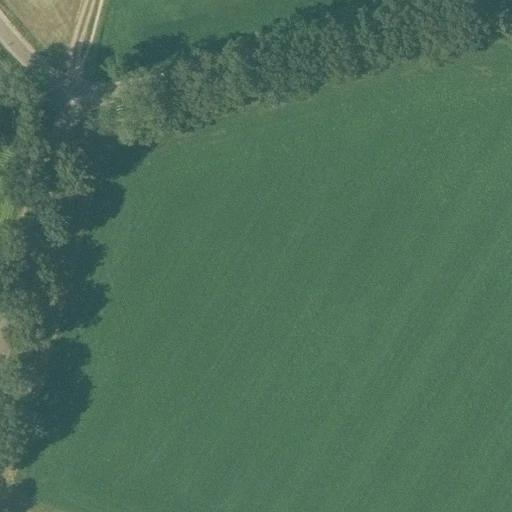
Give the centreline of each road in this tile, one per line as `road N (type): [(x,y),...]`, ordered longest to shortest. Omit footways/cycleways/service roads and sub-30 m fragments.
road 1 (unclassified): [(67,91),(115,95),(437,0)]
road 2 (unclassified): [(0,364),(67,91)]
